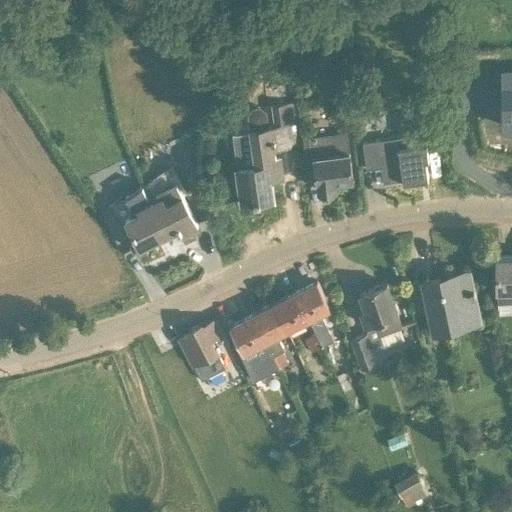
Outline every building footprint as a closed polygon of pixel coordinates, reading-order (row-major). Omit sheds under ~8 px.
[(278,176),(274,149),(302,145),(298,104),(274,106),(277,126),(251,130),(233,132),(242,200),(254,199),(255,201),(274,199),(271,177),(277,177),(277,178),(281,178),(280,176),(278,176)] [(428,178),(426,160),(429,159),(422,112),(398,115),(401,137),(363,142),(366,168),(381,166),(384,184),(428,178)] [(353,178),(347,134),(303,139),(306,164),(316,163),(318,184),(321,184),(325,187),(332,186),(334,182),(337,182),(337,180),(353,178)] [(150,202),(165,231),(178,225),(183,234),(198,226),(183,197),(163,207),(159,198),(150,202)] [(155,237),(165,231),(150,202),(132,211),(134,214),(120,221),(134,250),(156,239),(155,237)] [(511,257),(500,258),(497,258),(497,289),(498,301),(511,300),(511,257)] [(434,332),(480,322),(469,270),(422,280),(434,332)] [(316,332),(322,345),(334,339),(320,313),(331,307),(317,281),(295,292),(309,319),(316,332)] [(384,285),(383,283),(374,286),(375,288),(360,293),(366,310),(361,311),(366,325),(368,329),(366,333),(352,338),(362,369),(378,363),(372,346),(384,342),(381,335),(402,327),(387,284),(384,285)] [(287,329),(309,319),(295,292),(274,303),(287,329)] [(277,335),(287,329),(274,303),(252,314),(266,340),(265,341),(273,355),(279,367),(288,363),(282,351),(284,349),(277,335)] [(244,352),(265,341),(266,340),(252,314),(230,325),(244,352)] [(220,334),(213,320),(203,325),(202,323),(188,330),(189,333),(179,337),(202,380),(226,368),(211,339),(220,334)] [(312,350),(322,345),(316,332),(306,338),(312,350)] [(294,424),(279,431),(285,443),(299,436),(294,424)] [(406,503),(420,496),(416,488),(424,485),(418,471),(395,482),(406,503)]
